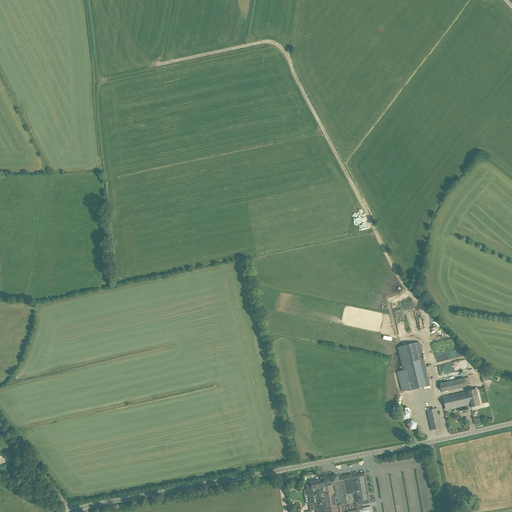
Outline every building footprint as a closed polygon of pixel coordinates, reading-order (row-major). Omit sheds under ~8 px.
[(408,391),(430,385),(419,342),(397,347),(403,370),(397,371),(402,391),(408,390),(408,391)] [(442,390),(466,385),(464,378),(440,384),(442,390)] [(480,405),(476,389),(467,391),(467,392),(443,397),(446,410),(448,409),(448,410),(449,410),(450,410),(451,409),(470,404),(471,407),(480,405)] [(432,430),(441,428),(436,408),(427,410),(432,430)] [(403,419),(409,418),(410,413),(405,410),(401,414),(403,419)] [(410,430),(416,429),(417,423),(411,420),(407,424),(410,430)] [(357,502),(358,505),(370,503),(365,477),(349,479),(349,476),(337,478),(338,481),(326,484),(325,480),(321,481),(322,483),(320,483),(320,482),(311,483),(312,485),(307,486),(308,490),(306,490),(305,491),(304,491),(304,492),(304,493),(305,493),(306,493),(308,493),(311,511),(316,510),(316,511),(338,511),(338,506),(354,503),(352,494),(353,494),(354,503),(357,502)]
